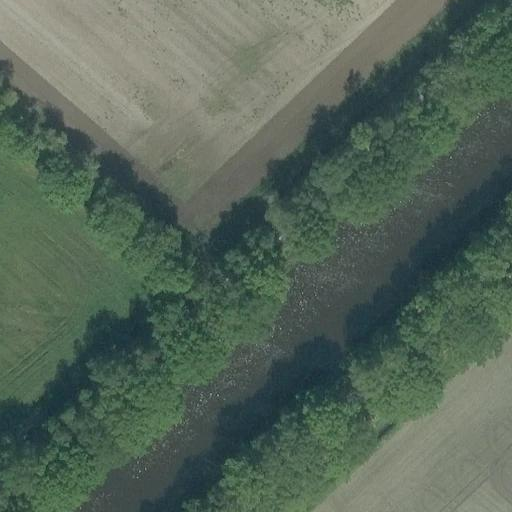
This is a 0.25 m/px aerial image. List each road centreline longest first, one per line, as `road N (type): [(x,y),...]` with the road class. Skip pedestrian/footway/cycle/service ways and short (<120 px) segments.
road 1 (track): [(511,21),(129,385),(0,490)]
road 2 (unclassified): [(236,511),(511,251)]
